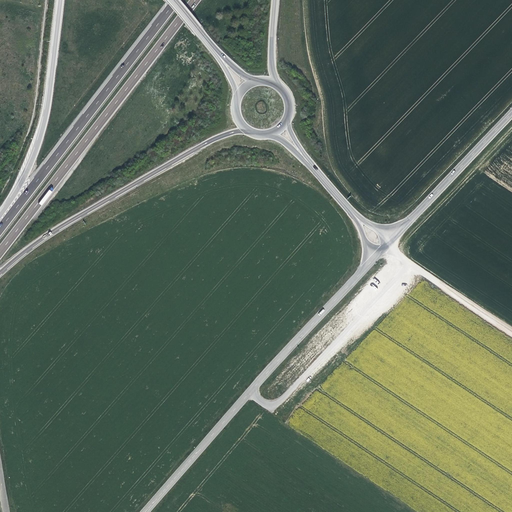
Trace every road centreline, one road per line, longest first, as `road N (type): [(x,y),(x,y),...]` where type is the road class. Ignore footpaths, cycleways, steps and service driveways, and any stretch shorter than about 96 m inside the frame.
road 1 (tertiary): [(375,255),(145,511)]
road 2 (trunk): [(0,251),(195,0)]
road 3 (trunk): [(0,272),(32,243),(210,139),(250,131)]
road 4 (trunk): [(176,0),(0,228)]
road 5 (trunk): [(59,0),(45,118),(0,215)]
road 6 (track): [(249,392),(275,405),(410,263)]
road 7 (tertiary): [(390,239),(511,111)]
road 8 (track): [(511,331),(398,255)]
